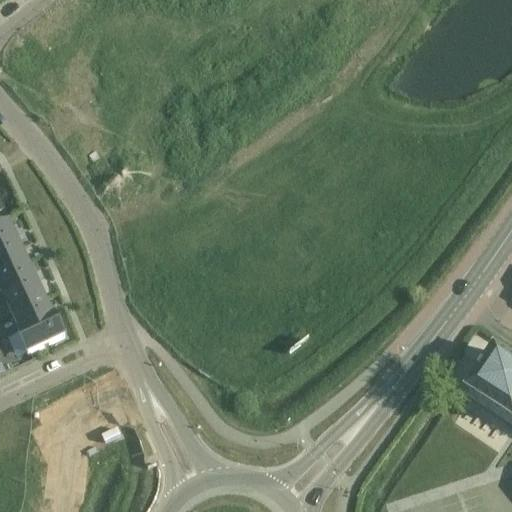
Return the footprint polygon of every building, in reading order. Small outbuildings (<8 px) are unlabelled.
[(146,0),(116,0),(122,6),(112,14),(129,33),(139,24),(133,17),(149,3),(146,0)] [(203,0),(194,8),(199,14),(208,6),(203,0)] [(309,0),(303,0),(296,7),(315,25),(323,16),(344,36),(362,17),(344,0),(316,0),(313,4),(309,0)] [(344,0),(362,17),(378,0),(344,0)] [(278,34),(259,50),(289,86),(310,69),(289,45),(299,37),(283,18),(272,27),(278,34)] [(178,19),(169,27),(174,33),(183,25),(178,19)] [(78,25),(39,46),(51,69),(90,48),(78,25)] [(90,48),(51,69),(63,92),(89,79),(95,89),(117,78),(110,65),(102,70),(90,48)] [(232,71),(211,84),(234,122),(257,108),(241,84),(252,77),(238,56),(227,63),(232,71)] [(185,89),(173,97),(186,118),(197,111),(212,136),(234,122),(211,84),(190,97),(185,89)] [(110,118),(84,131),(96,154),(96,155),(136,134),(124,112),(133,107),(126,95),(104,107),(110,118)] [(172,114),(161,120),(173,143),(184,137),(172,114)] [(96,154),(95,154),(107,178),(148,157),(136,134),(96,155),(96,154)] [(226,227),(179,266),(195,285),(196,285),(199,289),(221,315),(220,316),(237,336),(238,335),(250,350),(270,334),(269,333),(295,311),(296,312),(315,296),(301,278),(302,277),(300,275),(297,278),(284,263),(288,260),(285,257),(284,258),(244,210),(226,226),(226,227)] [(9,227),(0,231),(0,254),(18,246),(17,244),(14,237),(9,227)] [(0,254),(0,277),(27,265),(23,256),(19,249),(18,246),(0,254)] [(27,265),(0,277),(0,291),(3,298),(35,283),(34,281),(31,274),(27,265)] [(35,283),(3,298),(12,317),(44,302),(40,293),(36,286),(35,283)] [(44,302),(12,317),(20,335),(52,319),(52,318),(48,311),(44,302)] [(20,335),(18,336),(28,357),(64,340),(54,318),(52,319),(20,335)] [(511,364),(494,353),(479,374),(464,396),(511,427),(511,364)]
